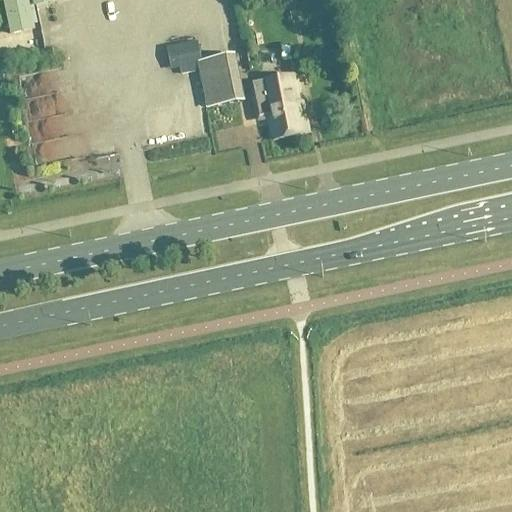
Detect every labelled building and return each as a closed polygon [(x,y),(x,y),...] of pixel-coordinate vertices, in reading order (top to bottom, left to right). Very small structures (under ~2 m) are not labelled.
[(33,31),(26,0),(7,0),(2,1),(9,37),(33,31)] [(52,5),(50,0),(30,0),(33,9),(52,5)] [(196,44),(174,48),(180,77),(202,73),(196,44)] [(238,103),(228,59),(201,65),(210,110),(242,103),(241,102),(238,103)] [(255,125),(267,122),(272,145),(306,137),(293,78),(247,88),(255,125)] [(41,120),(42,142),(68,140),(67,118),(41,120)] [(56,168),(52,151),(40,154),(45,171),(56,168)]
